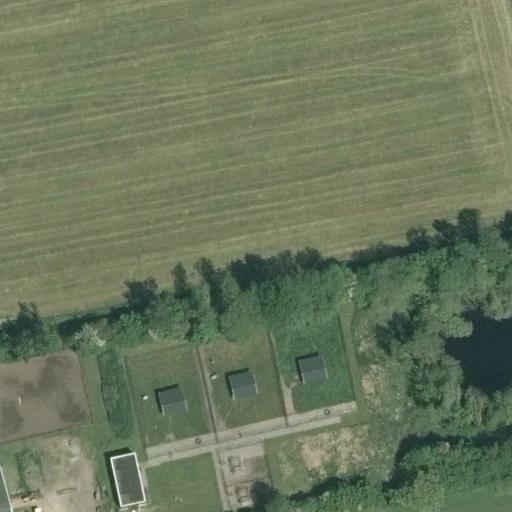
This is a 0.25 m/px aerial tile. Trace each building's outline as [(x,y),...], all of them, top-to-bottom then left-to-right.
[(321,357),(298,362),(303,386),(326,381),(321,357)] [(251,373),(228,378),(234,401),(257,396),(251,373)] [(180,389),(157,395),(163,418),(186,412),(180,389)] [(134,456),(110,462),(121,510),(145,505),(134,456)] [(242,460),(230,463),(233,477),(245,474),(242,460)] [(88,484),(90,469),(71,466),(69,481),(88,484)] [(249,490),(237,494),(240,507),(253,504),(249,490)]
